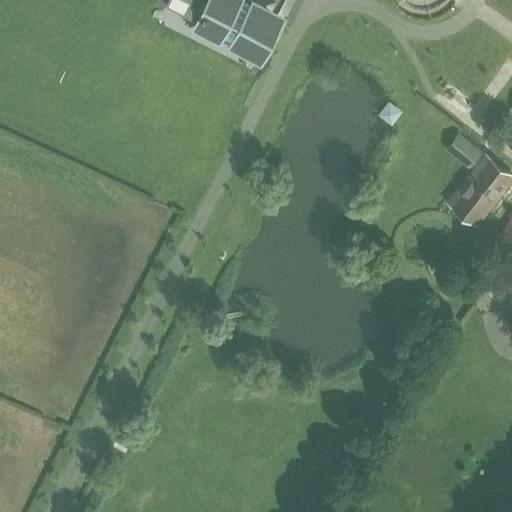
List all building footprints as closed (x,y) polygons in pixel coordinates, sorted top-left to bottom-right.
[(262,52),(278,20),(239,0),(199,0),(212,6),(209,12),(207,11),(204,16),(206,17),(203,22),(262,52)] [(511,122),(501,136),(511,144),(511,122)] [(459,130),(446,147),(470,167),(483,150),(459,130)] [(511,177),(511,172),(487,154),(454,197),(481,218),(511,177)] [(511,217),(502,230),(511,238),(511,217)]
